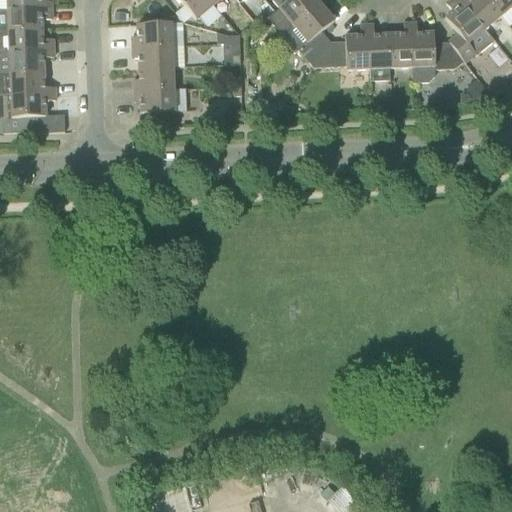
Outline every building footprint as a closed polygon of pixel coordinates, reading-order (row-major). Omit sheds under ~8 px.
[(40,0),(0,0),(0,12),(51,11),(51,4),(41,4),(40,0)] [(176,0),(195,23),(213,8),(205,0),(176,0)] [(205,0),(213,8),(222,0),(205,0)] [(274,15),(267,20),(267,21),(275,30),(273,32),(280,39),(323,3),(320,0),(291,0),(291,1),(278,11),(274,15)] [(291,1),(290,0),(274,0),(271,3),(278,11),(291,1)] [(445,21),(457,36),(447,44),(463,64),(465,67),(476,58),(466,46),(484,32),(457,0),(453,0),(446,6),(453,15),(445,21)] [(501,19),(485,0),(470,0),(467,2),(465,0),(457,0),(484,32),(501,19)] [(511,0),(485,0),(501,19),(509,28),(511,25),(511,0)] [(295,56),(298,53),(313,71),(330,45),(321,34),(333,25),(326,15),(330,12),(323,3),(280,39),(295,56)] [(52,17),(51,11),(0,12),(0,34),(8,34),(42,33),(41,18),(52,17)] [(125,23),(125,12),(113,12),(113,24),(125,23)] [(183,49),(183,26),(137,28),(137,40),(131,40),(132,51),(183,49)] [(390,72),(411,71),(409,26),(403,26),(403,37),(388,38),(390,72)] [(411,71),(412,71),(412,86),(427,86),(435,79),(434,72),(455,71),(463,64),(457,57),(446,45),(433,45),(433,36),(417,36),(416,26),(409,26),(411,71)] [(346,74),(368,73),(366,28),(360,28),(360,39),(344,39),(344,45),(330,45),(313,71),(345,70),(346,74)] [(390,84),(389,72),(390,72),(388,38),(374,38),(373,28),(366,28),(368,73),(370,73),(370,85),(390,84)] [(42,42),(42,33),(8,34),(0,34),(0,55),(9,56),(53,54),(53,42),(42,42)] [(217,47),(223,47),(230,47),(230,51),(239,51),(239,43),(239,39),(227,39),(216,36),(217,47)] [(183,49),(132,51),(132,61),(138,61),(138,72),(172,71),(184,70),(183,49)] [(0,77),(43,76),(43,60),(54,60),(53,54),(9,56),(0,55),(0,77)] [(240,68),(240,58),(232,58),(232,68),(240,68)] [(139,83),(133,83),(134,94),(173,92),(172,71),(138,72),(139,83)] [(0,99),(55,97),(55,90),(44,91),(43,76),(0,77),(0,99)] [(232,90),(240,89),(240,80),(232,81),(232,90)] [(241,100),(240,89),(232,90),(233,100),(241,100)] [(185,92),(173,93),(173,92),(134,94),(134,105),(140,104),(140,116),(146,116),(146,132),(175,131),(174,115),(186,114),(185,92)] [(0,121),(1,121),(2,137),(35,135),(34,121),(45,120),(45,104),(55,104),(55,97),(0,99),(0,121)] [(227,124),(241,124),(241,111),(227,112),(227,124)]
